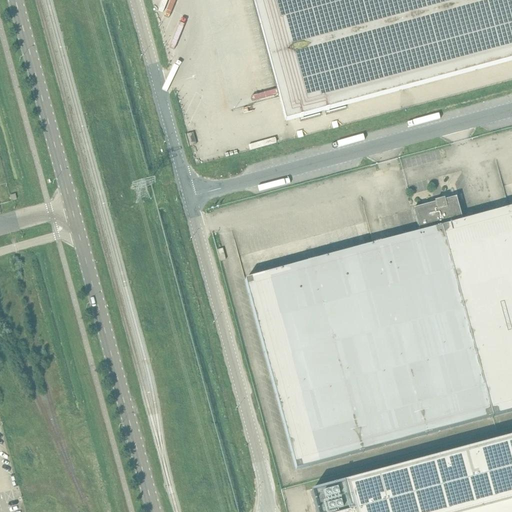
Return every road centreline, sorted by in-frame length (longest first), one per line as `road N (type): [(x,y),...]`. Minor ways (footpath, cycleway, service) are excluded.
road 1 (unclassified): [(153,511),(14,0)]
road 2 (unknown): [(198,234),(396,181)]
